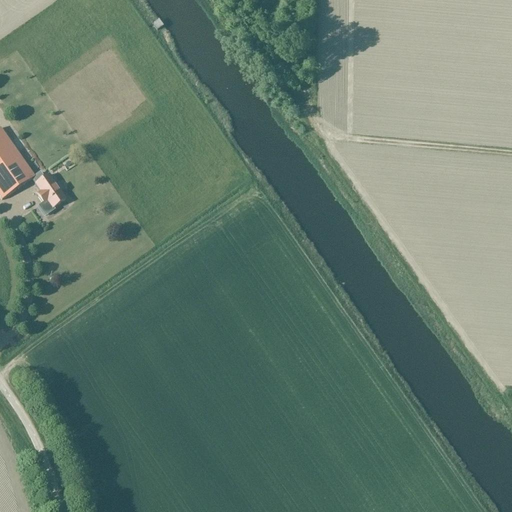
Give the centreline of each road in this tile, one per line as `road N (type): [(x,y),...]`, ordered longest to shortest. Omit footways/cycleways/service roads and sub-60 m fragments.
road 1 (track): [(305,92),(307,113),(324,136),(511,154)]
road 2 (unclassified): [(59,511),(43,458),(0,384)]
